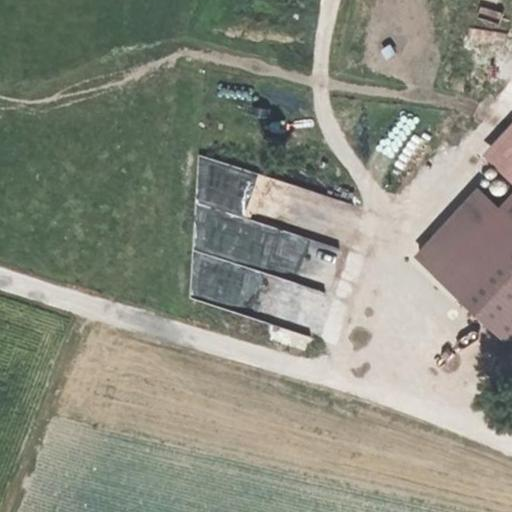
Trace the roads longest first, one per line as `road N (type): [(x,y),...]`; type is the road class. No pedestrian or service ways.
road 1 (track): [(10,511),(91,303),(511,440)]
road 2 (track): [(319,376),(385,200),(323,119),(332,0)]
